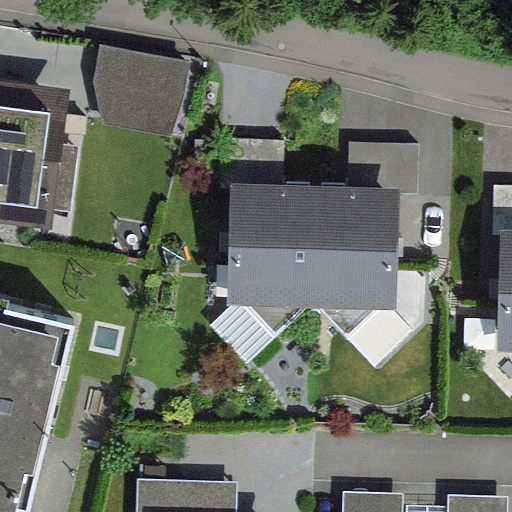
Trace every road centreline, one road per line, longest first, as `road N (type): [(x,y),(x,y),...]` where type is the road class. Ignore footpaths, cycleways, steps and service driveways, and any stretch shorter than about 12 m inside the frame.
road 1 (residential): [(511,86),(50,0)]
road 2 (residential): [(511,462),(189,458)]
